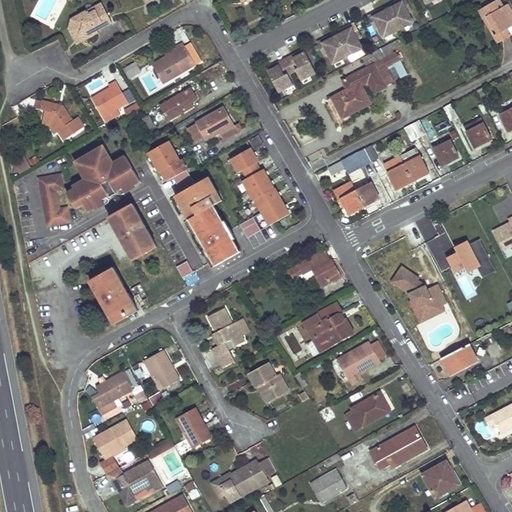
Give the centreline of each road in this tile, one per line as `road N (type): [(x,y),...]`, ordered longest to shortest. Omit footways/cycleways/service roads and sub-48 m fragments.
road 1 (residential): [(327,220),(101,341),(80,362),(69,409),(100,511)]
road 2 (residential): [(496,511),(340,243)]
road 3 (residential): [(232,57),(207,20),(182,17),(81,71),(17,70)]
road 4 (residential): [(340,243),(511,155)]
road 5 (residential): [(327,220),(232,57)]
road 6 (unknown): [(218,278),(162,185),(102,214)]
road 7 (residential): [(232,57),(349,0)]
